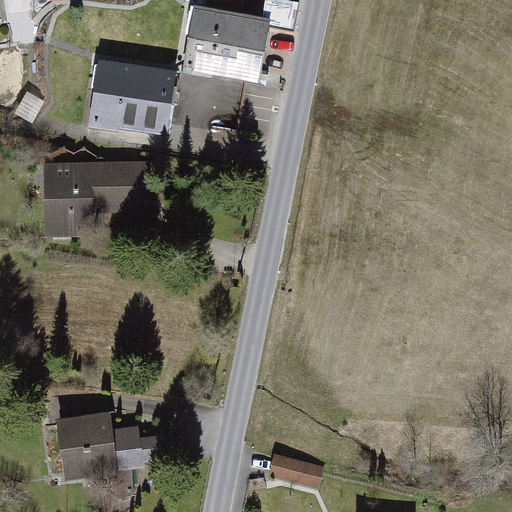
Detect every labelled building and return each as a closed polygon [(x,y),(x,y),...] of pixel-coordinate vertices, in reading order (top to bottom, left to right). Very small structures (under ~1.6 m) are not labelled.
[(267,20),(194,11),(185,82),(248,90),(242,142),(271,145),(277,93),(258,90),(267,20)] [(174,79),(97,70),(90,136),(166,145),(174,79)] [(147,171),(41,174),(43,243),(94,242),(93,219),(149,217),(147,171)] [(110,421),(54,431),(64,492),(149,478),(142,438),(114,442),(110,421)] [(318,487),(325,464),(275,450),(269,472),(318,487)]
